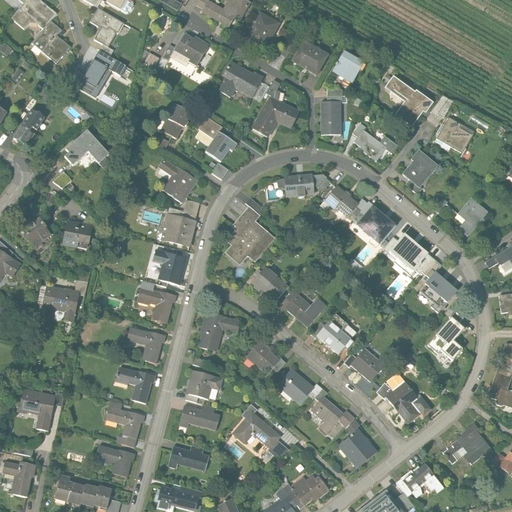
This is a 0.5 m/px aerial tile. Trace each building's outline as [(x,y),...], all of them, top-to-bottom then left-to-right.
[(56,15),(38,0),(26,0),(23,4),(10,19),(24,31),(30,24),(32,21),(37,25),(43,30),(50,22),(56,15)] [(82,0),(96,8),(100,0),(119,11),(125,0),(82,0)] [(181,5),(172,0),(157,0),(177,11),(181,5)] [(203,0),(202,3),(211,8),(209,11),(235,26),(241,16),(247,19),(257,2),(253,0),(235,0),(231,9),(214,0),(203,0)] [(94,40),(103,46),(108,49),(112,42),(113,43),(123,25),(97,10),(90,23),(100,29),(94,40)] [(266,11),(250,37),(271,49),(287,23),(266,11)] [(61,32),(50,22),(43,30),(32,44),(56,65),(70,49),(56,37),(61,32)] [(186,36),(176,53),(191,61),(189,63),(197,68),(209,46),(196,39),(194,41),(186,36)] [(291,40),(284,51),(292,55),(299,44),(291,40)] [(310,40),(298,60),(324,74),(336,54),(310,40)] [(11,52),(5,46),(0,51),(0,53),(6,58),(11,52)] [(103,46),(99,53),(109,59),(113,52),(108,49),(103,46)] [(170,46),(163,58),(168,61),(175,50),(170,46)] [(350,51),(339,70),(359,82),(370,62),(350,51)] [(99,53),(85,76),(77,90),(95,100),(108,77),(118,82),(126,69),(109,59),(99,53)] [(160,60),(148,54),(143,65),(154,71),(160,60)] [(29,68),(21,61),(18,65),(22,68),(26,71),(29,68)] [(73,62),(65,75),(71,79),(76,70),(79,65),(73,62)] [(256,78),(231,64),(223,77),(227,79),(219,92),(231,98),(236,90),(253,99),(262,84),(265,79),(258,75),(256,78)] [(85,76),(76,70),(71,79),(68,84),(77,90),(85,76)] [(24,75),(18,71),(11,81),(17,85),(24,75)] [(400,75),(392,86),(412,100),(402,113),(419,126),(430,110),(433,111),(440,101),(424,89),(422,91),(400,75)] [(270,89),(266,95),(272,97),(272,99),(280,104),(282,94),(277,92),(280,86),(274,82),(270,89)] [(262,84),(253,99),(261,104),(266,95),(270,89),(262,84)] [(334,89),(334,101),(347,101),(348,101),(348,89),(334,89)] [(448,94),(437,110),(442,114),(443,112),(454,97),(448,94)] [(458,99),(454,97),(443,112),(449,116),(458,99)] [(270,98),(254,130),(269,138),(277,122),(290,129),(299,114),(280,104),(272,99),(270,98)] [(334,101),(328,101),(328,134),(347,134),(347,101),(334,101)] [(174,106),(167,120),(183,129),(184,129),(191,115),(174,106)] [(44,119),(30,111),(20,128),(29,134),(32,129),(36,132),(44,119)] [(474,131),(448,117),(436,138),(462,152),(474,131)] [(167,120),(161,132),(177,140),(183,129),(167,120)] [(359,132),(364,136),(369,129),(370,130),(372,127),(367,122),(359,132)] [(29,134),(20,128),(13,140),(26,149),(34,136),(29,134)] [(364,136),(360,141),(368,147),(367,148),(383,160),(392,148),(393,147),(387,142),(370,130),(369,129),(364,136)] [(87,132),(65,151),(68,155),(64,159),(72,168),(88,154),(98,166),(109,156),(87,132)] [(218,133),(205,153),(221,164),(230,151),(233,153),(237,146),(218,133)] [(392,136),(387,142),(393,147),(392,148),(398,153),(404,145),(392,136)] [(169,143),(158,138),(153,148),(164,153),(169,143)] [(415,161),(404,174),(411,179),(420,188),(421,187),(439,166),(421,150),(412,159),(415,161)] [(164,161),(159,169),(172,178),(163,192),(181,204),(196,183),(164,161)] [(217,163),(209,173),(220,181),(227,170),(217,163)] [(71,182),(63,174),(53,183),(62,190),(71,182)] [(311,176),(286,178),(286,180),(287,188),(288,197),(312,195),(312,187),(311,177),(311,176)] [(323,176),(311,177),(312,187),(315,186),(318,188),(326,179),(323,176)] [(330,183),(326,179),(318,188),(322,192),(330,183)] [(420,188),(411,179),(406,184),(418,194),(423,189),(421,187),(420,188)] [(286,180),(277,182),(278,189),(287,188),(286,180)] [(342,185),(330,199),(343,210),(345,209),(353,215),(354,214),(364,203),(342,185)] [(56,199),(49,194),(44,202),(51,207),(56,199)] [(373,201),(368,197),(364,203),(354,214),(359,218),(364,211),(373,201)] [(443,197),(434,208),(439,213),(448,202),(443,197)] [(245,205),(249,208),(257,215),(261,209),(250,199),(245,205)] [(374,199),(373,201),(364,211),(369,215),(379,203),(374,199)] [(470,199),(459,214),(466,220),(459,228),(469,236),(488,213),(470,199)] [(169,209),(167,215),(195,223),(200,205),(186,201),(183,212),(169,209)] [(393,217),(394,216),(379,203),(369,215),(366,219),(381,231),(377,237),(386,244),(391,238),(402,225),(393,217)] [(231,248),(225,255),(239,268),(247,258),(255,265),(275,241),(255,223),(260,218),(257,215),(249,208),(231,229),(235,232),(225,243),(231,248)] [(195,223),(167,215),(164,228),(167,229),(164,241),(188,248),(195,223)] [(84,225),(84,226),(91,228),(90,229),(92,234),(97,235),(99,226),(89,217),(82,224),(84,225)] [(51,236),(39,220),(22,232),(32,245),(42,238),(44,241),(51,236)] [(84,226),(67,223),(63,246),(76,249),(76,245),(87,248),(90,229),(91,228),(84,226)] [(410,232),(404,240),(394,251),(407,263),(411,259),(427,273),(425,276),(429,279),(433,274),(438,269),(441,272),(447,264),(410,232)] [(399,236),(395,241),(389,248),(394,251),(404,240),(399,236)] [(386,244),(383,248),(387,251),(389,248),(395,241),(391,238),(386,244)] [(0,252),(10,259),(13,254),(0,242),(0,252)] [(511,245),(485,261),(489,268),(499,261),(501,264),(506,272),(511,267),(511,245)] [(175,250),(173,256),(187,260),(189,254),(175,250)] [(10,259),(0,252),(0,281),(5,275),(11,279),(20,267),(10,259)] [(173,256),(156,252),(153,263),(163,265),(158,280),(179,286),(187,260),(173,256)] [(287,289),(265,269),(258,277),(250,286),(258,293),(261,290),(275,302),(287,289)] [(441,272),(438,269),(433,274),(437,278),(427,291),(441,303),(443,300),(449,306),(462,291),(455,285),(456,284),(441,272)] [(245,282),(250,286),(258,277),(253,273),(245,282)] [(77,282),(75,293),(79,294),(79,296),(85,298),(87,284),(77,282)] [(142,283),(137,303),(149,306),(149,305),(157,307),(153,321),(167,325),(174,297),(160,293),(159,294),(153,292),(154,286),(142,283)] [(36,304),(42,306),(46,288),(40,286),(36,304)] [(75,293),(46,288),(42,306),(41,308),(56,311),(53,321),(54,321),(55,323),(57,323),(59,322),(62,323),(62,322),(73,324),(79,296),(79,294),(75,293)] [(293,292),(278,309),(283,313),(286,310),(308,329),(326,308),(317,300),(311,308),(293,292)] [(511,292),(499,294),(501,312),(508,311),(508,314),(511,313),(511,292)] [(450,311),(457,317),(463,323),(468,317),(455,306),(450,311)] [(246,321),(212,312),(207,331),(209,332),(205,346),(222,351),(228,328),(243,332),(246,321)] [(325,328),(316,338),(337,356),(350,341),(340,333),(347,325),(335,316),(325,328)] [(457,317),(433,343),(443,352),(446,348),(458,358),(467,348),(458,340),(469,327),(463,323),(457,317)] [(321,324),(311,336),(315,339),(316,338),(325,328),(321,324)] [(149,335),(130,330),(127,341),(146,346),(142,361),(156,365),(161,343),(163,344),(165,337),(149,333),(149,335)] [(267,341),(252,357),(277,379),(283,372),(290,363),(276,350),(277,349),(267,341)] [(511,342),(504,342),(495,372),(510,376),(511,371),(511,342)] [(371,347),(363,357),(357,364),(377,381),(392,363),(380,352),(379,354),(371,347)] [(358,353),(350,363),(355,366),(357,364),(363,357),(358,353)] [(140,374),(120,369),(116,383),(128,386),(128,385),(137,387),(133,401),(146,405),(152,383),(153,384),(155,377),(140,373),(140,374)] [(296,369),(289,377),(283,384),(305,403),(313,393),(318,388),(296,369)] [(229,377),(199,370),(193,392),(204,395),(215,397),(217,386),(226,388),(229,377)] [(289,377),(283,372),(277,379),(283,384),(289,377)] [(511,390),(507,388),(510,376),(495,372),(487,396),(495,398),(494,401),(496,404),(501,405),(503,404),(511,407),(511,390)] [(401,375),(391,383),(398,391),(392,396),(415,422),(425,414),(416,403),(423,397),(411,382),(408,384),(401,375)] [(322,383),(318,388),(313,393),(319,398),(320,397),(324,400),(329,395),(332,392),(322,383)] [(382,390),(389,399),(392,396),(398,391),(391,383),(382,390)] [(55,397),(24,391),(21,410),(18,409),(17,414),(26,416),(26,415),(40,417),(37,432),(48,434),(53,407),(55,397)] [(193,392),(192,397),(203,400),(204,395),(193,392)] [(56,394),(55,397),(53,407),(61,408),(64,396),(56,394)] [(350,414),(329,395),(324,400),(317,409),(330,421),(326,426),(333,432),(345,419),(350,414)] [(111,402),(106,420),(126,425),(122,439),(118,438),(117,443),(134,448),(141,422),(143,423),(145,416),(133,413),(133,414),(120,410),(122,405),(111,402)] [(207,410),(191,405),(185,425),(193,427),(194,422),(222,430),(226,414),(219,412),(220,407),(209,404),(207,410)] [(247,415),(252,418),(257,412),(259,414),(263,409),(257,404),(247,415)] [(352,411),(350,414),(345,419),(352,428),(360,417),(352,411)] [(252,418),(239,434),(251,444),(260,433),(276,447),(286,436),(259,414),(257,412),(252,418)] [(365,426),(360,417),(352,428),(357,434),(364,428),(365,426)] [(447,447),(448,449),(457,461),(463,456),(471,465),(484,455),(490,457),(494,454),(473,426),(463,433),(464,434),(447,447)] [(383,451),(364,428),(357,434),(344,445),(363,467),(383,451)] [(179,447),(174,466),(183,468),(184,464),(211,471),(215,456),(207,454),(209,448),(198,445),(196,451),(179,447)] [(118,453),(99,447),(95,460),(115,465),(112,475),(126,479),(130,463),(132,463),(134,455),(118,451),(118,453)] [(448,449),(443,453),(452,464),(457,461),(448,449)] [(511,449),(505,458),(497,468),(506,476),(511,469),(511,449)] [(490,463),(497,468),(505,458),(497,453),(490,463)] [(20,467),(4,463),(2,474),(15,477),(11,496),(26,499),(30,479),(32,479),(35,467),(20,464),(20,467)] [(414,475),(403,483),(411,494),(419,488),(423,485),(434,477),(425,466),(414,475)] [(403,494),(407,499),(412,495),(411,494),(403,483),(414,475),(411,472),(396,485),(403,494)] [(309,477),(296,486),(303,495),(311,505),(318,499),(320,501),(335,490),(325,477),(322,480),(318,476),(312,481),(309,477)] [(434,477),(423,485),(431,495),(435,492),(437,496),(444,491),(434,477)] [(73,484),(60,481),(54,501),(67,504),(73,484)] [(86,487),(73,484),(67,504),(80,508),(81,506),(86,487)] [(298,499),(306,509),(311,505),(303,495),(296,486),(294,484),(283,493),(287,498),(292,504),(298,499)] [(165,502),(163,509),(173,511),(178,511),(180,507),(197,511),(200,511),(201,509),(204,510),(209,491),(186,485),(184,491),(168,487),(167,491),(163,490),(161,501),(165,502)] [(86,486),(86,487),(81,506),(93,509),(94,508),(99,489),(86,486)] [(99,488),(99,489),(94,508),(106,511),(107,511),(110,501),(112,491),(99,488)] [(411,494),(412,495),(415,500),(421,496),(419,488),(411,494)] [(385,492),(359,511),(401,511),(393,502),(385,492)] [(403,494),(393,502),(401,511),(409,511),(414,509),(407,499),(403,494)] [(287,498),(269,511),(298,511),(292,504),(287,498)] [(237,511),(231,500),(220,506),(223,511),(237,511)] [(117,511),(120,504),(110,501),(107,511),(106,511),(105,511),(117,511)]
